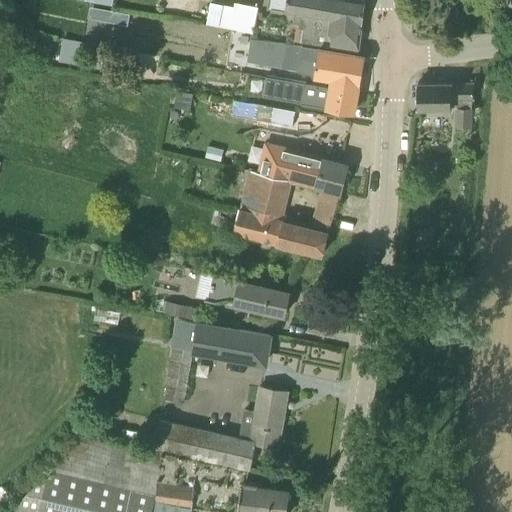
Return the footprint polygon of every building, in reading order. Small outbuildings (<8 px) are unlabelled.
[(356,49),(363,0),(282,0),(281,9),(300,13),(295,38),(356,49)] [(259,6),(235,1),(234,5),(224,4),(220,25),(254,33),(259,6)] [(87,63),(92,40),(65,35),(60,58),(87,63)] [(357,88),(363,56),(286,43),(250,38),(248,52),(284,57),(283,67),(298,70),(297,72),(313,75),(313,77),(330,80),(329,83),(357,88)] [(319,89),(305,87),(306,82),(266,76),(262,96),(353,111),(357,88),(329,83),(329,86),(320,85),(319,89)] [(472,98),(472,81),(416,82),(417,107),(451,107),(451,106),(455,106),(454,126),(470,126),(471,98),(472,98)] [(292,125),(294,110),(261,103),(258,119),(292,125)] [(309,154),(266,143),(259,171),(291,183),(315,188),(315,187),(323,189),(339,193),(346,163),(310,154),(309,154)] [(282,218),(291,183),(259,171),(250,169),(242,204),(251,206),(250,211),(239,208),(233,230),(276,241),(321,253),(326,230),(339,193),(323,189),(310,225),(282,218)] [(283,314),(289,289),(239,278),(233,303),(249,307),(247,314),(265,318),(267,311),(283,314)] [(167,301),(164,313),(182,317),(185,305),(167,301)] [(265,362),(269,334),(196,321),(192,348),(172,346),(163,398),(183,402),(193,350),(265,362)] [(278,445),(287,390),(258,385),(253,410),(244,408),(239,435),(158,417),(151,446),(249,467),(256,441),(278,445)] [(151,511),(154,498),(155,492),(49,468),(43,473),(11,506),(10,508),(13,509),(14,511),(151,511)] [(259,480),(240,478),(237,511),(242,511),(285,511),(288,490),(258,486),(259,480)] [(192,506),(191,501),(193,484),(156,480),(155,492),(154,498),(192,506)] [(190,511),(192,506),(154,498),(151,511),(190,511)]
